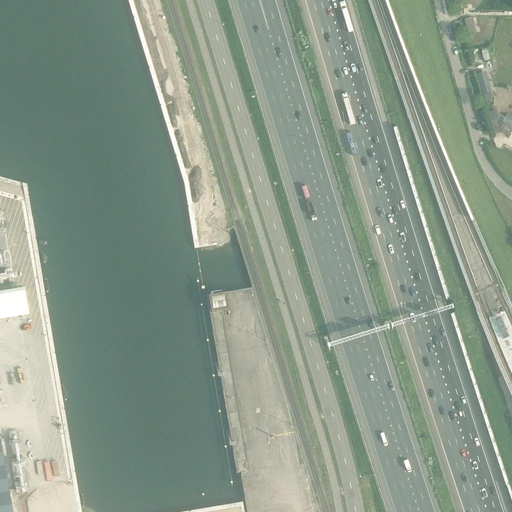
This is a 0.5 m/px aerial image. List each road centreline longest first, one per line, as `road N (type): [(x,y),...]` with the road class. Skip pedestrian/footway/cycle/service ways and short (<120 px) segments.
road 1 (motorway): [(484,511),(327,0)]
road 2 (unclassified): [(356,511),(205,0)]
road 3 (motorway): [(267,32),(419,511)]
road 4 (residential): [(511,193),(482,161),(437,0)]
